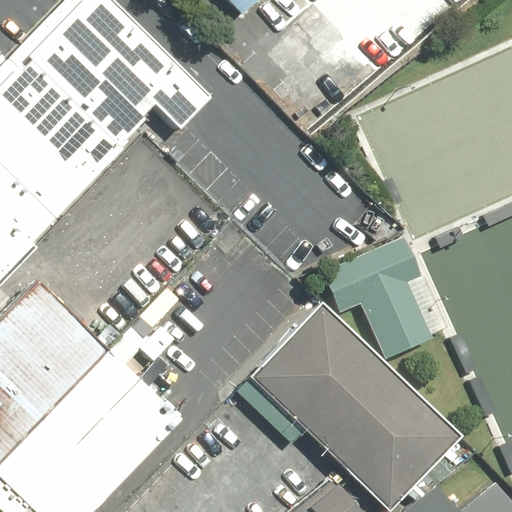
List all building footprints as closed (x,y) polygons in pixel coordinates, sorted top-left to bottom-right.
[(74,0),(0,76),(0,256),(147,108),(170,131),(204,96),(105,0),(74,0)] [(254,0),(226,0),(240,14),(254,0)] [(252,160),(206,113),(191,128),(237,175),(252,160)] [(366,125),(352,131),(367,168),(381,162),(366,125)] [(387,174),(377,178),(388,203),(398,198),(387,174)] [(511,197),(480,212),(485,223),(511,210),(511,197)] [(184,217),(172,227),(194,251),(205,240),(184,217)] [(432,233),(436,243),(461,233),(456,223),(432,233)] [(313,272),(332,315),(354,305),(378,360),(422,340),(398,285),(412,278),(394,237),(313,272)] [(0,301),(0,495),(17,511),(75,511),(167,420),(23,278),(0,301)] [(449,441),(317,311),(249,380),(381,510),(449,441)] [(458,328),(448,333),(463,369),(474,364),(458,328)] [(478,370),(467,375),(483,411),(494,406),(489,395),(478,370)] [(511,449),(507,439),(498,444),(508,468),(511,466),(511,449)] [(277,511),(346,511),(320,479),(277,511)] [(511,511),(488,481),(451,511),(445,511),(427,487),(393,511),(511,511)]
